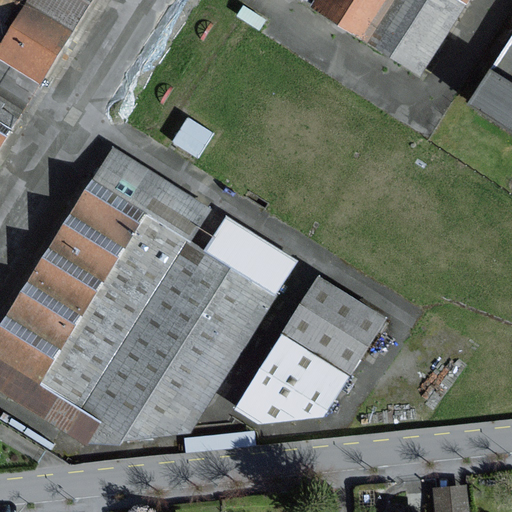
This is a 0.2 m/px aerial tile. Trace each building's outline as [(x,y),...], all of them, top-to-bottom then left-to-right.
[(0,0),(0,67),(43,95),(104,0),(0,0)] [(475,0),(308,0),(427,75),(475,0)] [(511,45),(477,101),(511,123),(511,45)] [(199,153),(214,127),(189,113),(174,138),(199,153)] [(0,162),(15,139),(0,129),(0,162)] [(0,389),(94,448),(186,440),(298,262),(228,219),(208,252),(186,239),(206,207),(114,150),(0,332),(0,389)] [(264,428),(333,417),(394,317),(323,274),(238,412),(264,428)] [(472,511),(470,486),(438,489),(439,511),(472,511)]
